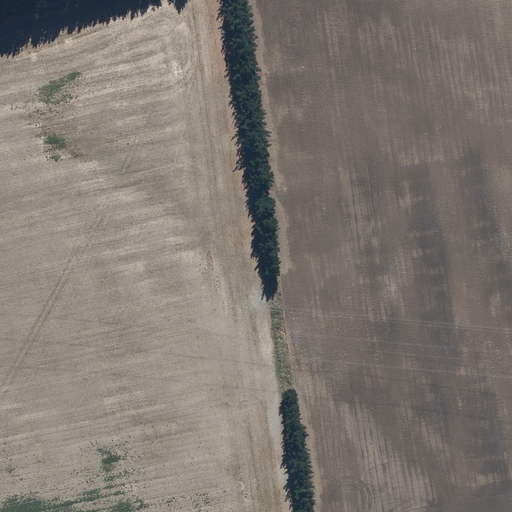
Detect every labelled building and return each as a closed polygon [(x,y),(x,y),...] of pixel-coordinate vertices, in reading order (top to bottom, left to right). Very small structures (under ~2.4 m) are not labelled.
[(110,413),(88,418),(91,431),(113,426),(110,413)] [(93,445),(115,440),(113,427),(90,432),(93,445)] [(116,443),(94,445),(95,460),(117,458),(116,443)] [(119,472),(118,459),(95,460),(96,473),(119,472)] [(119,475),(97,476),(98,490),(120,488),(119,475)] [(121,491),(98,493),(99,507),(122,505),(121,491)]
